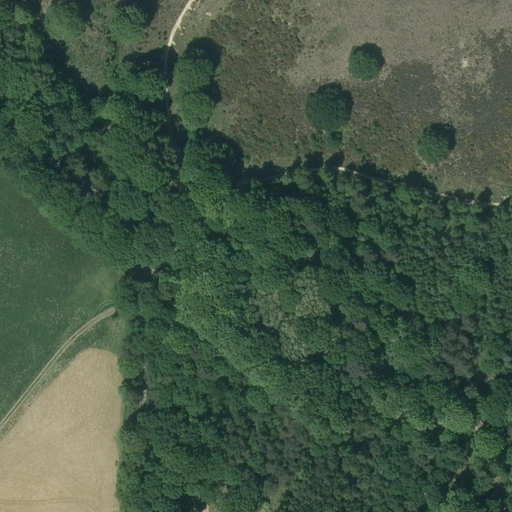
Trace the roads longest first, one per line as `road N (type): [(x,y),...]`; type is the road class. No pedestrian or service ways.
road 1 (unclassified): [(143,511),(138,246),(118,208),(0,105)]
road 2 (track): [(443,511),(393,480),(230,326),(200,260),(184,246)]
road 3 (track): [(206,204),(248,184),(328,168),(511,204)]
road 4 (track): [(142,309),(108,312),(75,334),(0,425)]
